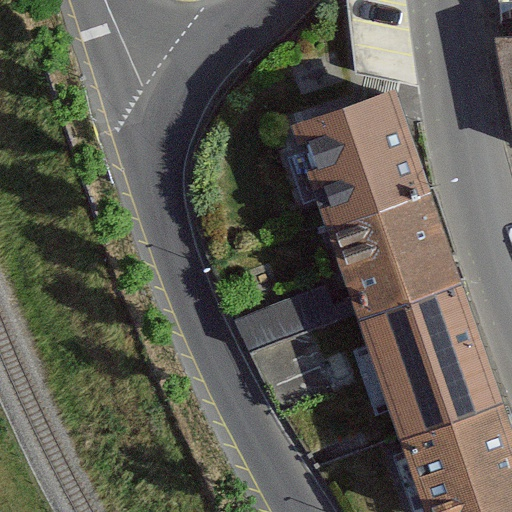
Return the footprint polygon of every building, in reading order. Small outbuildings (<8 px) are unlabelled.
[(511,0),(498,0),(501,26),(511,25),(511,0)] [(511,34),(501,36),(511,85),(511,34)] [(393,92),(293,127),(329,229),(429,194),(393,92)] [(460,283),(429,194),(329,229),(360,318),(460,283)] [(503,404),(460,283),(360,318),(403,439),(503,404)] [(310,330),(336,320),(322,290),(240,318),(251,354),(310,330)] [(310,330),(251,354),(283,410),(332,392),(310,330)] [(511,430),(503,404),(403,439),(428,511),(500,511),(511,508),(511,430)]
